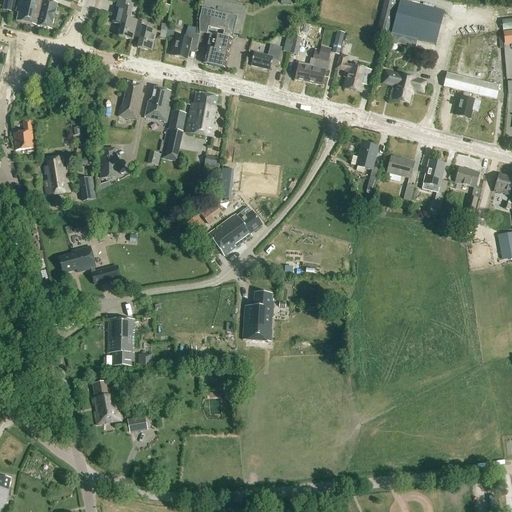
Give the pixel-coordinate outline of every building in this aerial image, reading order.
[(13,0),(4,0),(2,12),(11,14),(13,0)] [(52,31),(58,6),(34,0),(19,0),(16,14),(18,14),(17,22),(52,31)] [(155,0),(154,7),(160,8),(162,0),(155,0)] [(444,11),(400,0),(389,43),(433,54),(444,11)] [(118,1),(112,23),(117,25),(116,30),(119,31),(118,37),(133,41),(134,36),(138,22),(130,20),(134,5),(118,1)] [(395,4),(387,1),(378,33),(387,36),(395,4)] [(170,6),(161,4),(159,12),(169,14),(170,6)] [(199,22),(199,34),(207,36),(207,34),(209,28),(223,32),(222,38),(211,35),(204,65),(225,70),(236,20),(228,18),(228,16),(212,12),(210,18),(202,16),(203,10),(202,10),(199,22)] [(511,21),(502,23),(503,33),(511,32),(511,21)] [(138,22),(134,36),(140,37),(138,49),(152,52),(157,33),(147,31),(148,24),(138,22)] [(164,23),(162,38),(168,39),(170,24),(164,23)] [(337,32),(332,54),(339,56),(344,34),(337,32)] [(511,32),(503,34),(505,47),(511,46),(511,32)] [(196,49),(197,35),(185,33),(184,39),(176,37),(171,57),(186,61),(189,48),(196,49)] [(294,37),(290,54),(297,56),(301,39),(294,37)] [(271,46),(268,58),(255,55),(252,68),(271,72),(274,61),(279,62),(283,48),(271,46)] [(299,65),(295,82),(308,85),(310,76),(315,77),(318,63),(320,53),(315,52),(313,61),(311,60),(310,67),(299,65)] [(330,55),(320,53),(318,63),(315,77),(310,76),(308,85),(322,88),(326,71),(328,72),(329,64),(328,64),(330,55)] [(368,84),(371,72),(345,67),(346,59),(340,58),(337,70),(345,72),(343,79),(345,80),(343,90),(361,94),(362,87),(368,84)] [(423,95),(426,84),(386,74),(383,84),(397,88),(394,100),(408,104),(411,92),(423,95)] [(480,104),(474,103),(471,102),(473,95),(496,101),(499,87),(485,83),(457,77),(446,74),(443,88),(465,93),(464,100),(460,99),(456,117),(470,120),(472,112),(478,113),(480,104)] [(138,108),(141,87),(128,85),(123,108),(121,108),(119,118),(137,122),(139,109),(138,108)] [(149,99),(145,120),(166,124),(170,106),(168,106),(171,93),(154,90),(152,100),(149,99)] [(214,140),(220,112),(215,109),(217,99),(196,95),(195,105),(191,104),(185,135),(214,140)] [(163,146),(161,159),(177,162),(182,133),(186,114),(172,112),(168,130),(167,130),(163,146)] [(27,154),(35,153),(31,123),(24,123),(25,136),(14,137),(16,153),(27,152),(27,154)] [(350,166),(355,167),(371,172),(377,149),(361,144),(358,158),(353,157),(350,166)] [(99,150),(100,180),(116,179),(116,150),(102,150),(99,150)] [(209,156),(207,168),(222,170),(224,158),(209,156)] [(79,161),(80,167),(91,165),(90,157),(84,158),(84,160),(79,161)] [(47,197),(70,194),(65,158),(45,161),(46,170),(44,171),(44,177),(47,177),(48,183),(45,183),(47,197)] [(410,181),(414,164),(390,158),(386,175),(410,181)] [(437,193),(439,189),(444,166),(429,162),(425,176),(418,174),(415,187),(422,188),(422,190),(437,194),(433,209),(441,211),(445,195),(437,193)] [(459,168),(455,183),(477,189),(480,174),(459,168)] [(231,200),(234,171),(223,169),(220,185),(218,185),(216,198),(231,200)] [(377,178),(370,176),(366,194),(373,196),(377,178)] [(511,196),(511,180),(498,176),(493,192),(506,195),(506,194),(511,195),(511,197),(511,196)] [(79,180),(82,203),(96,200),(92,178),(79,180)] [(415,187),(407,185),(403,200),(411,202),(415,187)] [(463,221),(472,223),(479,199),(469,197),(463,221)] [(505,203),(502,210),(509,212),(511,205),(505,203)] [(219,205),(210,212),(215,218),(224,211),(219,205)] [(207,214),(206,211),(200,216),(208,226),(214,222),(212,219),(207,214)] [(251,237),(262,228),(251,214),(240,222),(236,217),(209,237),(224,258),(252,238),(251,237)] [(73,256),(58,260),(62,276),(76,272),(77,275),(92,271),(95,270),(96,270),(91,248),(72,253),(73,256)] [(91,274),(94,286),(107,283),(104,271),(91,274)] [(270,343),(273,304),(271,304),(272,296),(255,295),(253,308),(245,308),(242,341),(270,343)] [(136,367),(136,354),(133,354),(134,321),(109,321),(108,354),(114,354),(114,367),(136,367)] [(139,356),(139,372),(152,372),(152,356),(139,356)] [(247,388),(248,373),(234,373),(234,387),(247,388)] [(96,427),(118,423),(116,414),(117,414),(114,396),(109,397),(106,383),(92,386),(95,399),(91,400),(92,407),(96,407),(97,412),(93,413),(94,419),(95,419),(96,427)] [(127,421),(129,432),(147,429),(144,417),(127,421)] [(0,511),(7,511),(10,499),(9,498),(10,490),(9,490),(11,479),(0,476),(0,511)]
